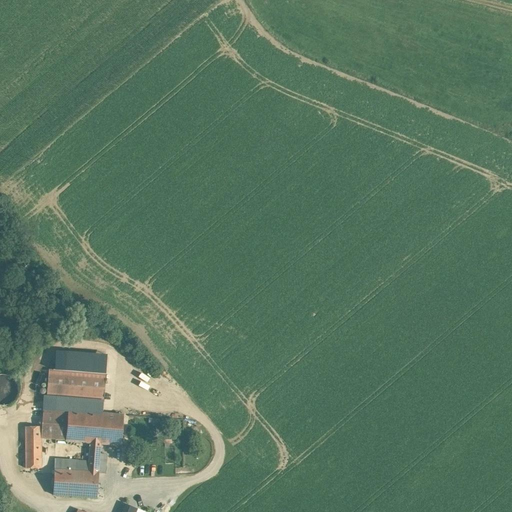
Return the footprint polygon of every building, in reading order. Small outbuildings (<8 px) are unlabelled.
[(153,367),(133,368),(133,376),(153,374),(153,367)] [(105,375),(49,370),(47,397),(103,402),(105,375)] [(17,396),(18,390),(17,384),(14,379),(8,376),(2,374),(0,374),(0,405),(3,406),(9,404),(14,401),(17,396)] [(100,414),(68,411),(68,410),(46,409),(43,438),(55,439),(55,444),(87,446),(88,442),(90,442),(90,445),(89,445),(88,446),(90,447),(88,462),(55,460),(55,461),(55,469),(98,472),(99,454),(100,454),(100,443),(102,414),(100,413),(100,414)] [(123,415),(102,414),(100,443),(121,445),(123,415)] [(40,427),(25,427),(26,468),(31,468),(32,468),(36,468),(41,468),(40,427)] [(98,472),(55,469),(53,495),(96,498),(97,495),(97,486),(98,473),(98,472)]
